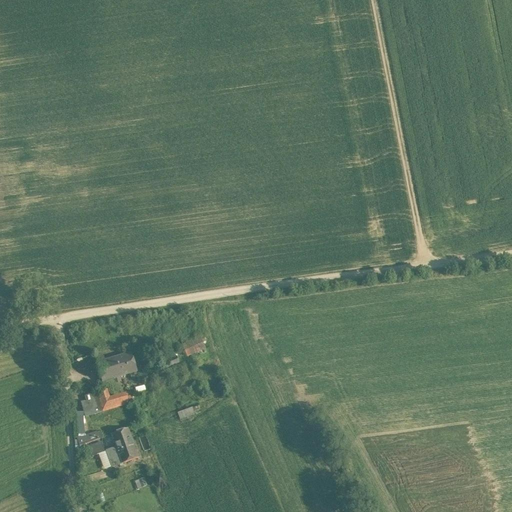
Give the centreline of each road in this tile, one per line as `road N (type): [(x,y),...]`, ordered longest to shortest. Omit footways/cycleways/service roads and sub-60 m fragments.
road 1 (track): [(0,326),(511,253)]
road 2 (track): [(373,0),(426,265)]
